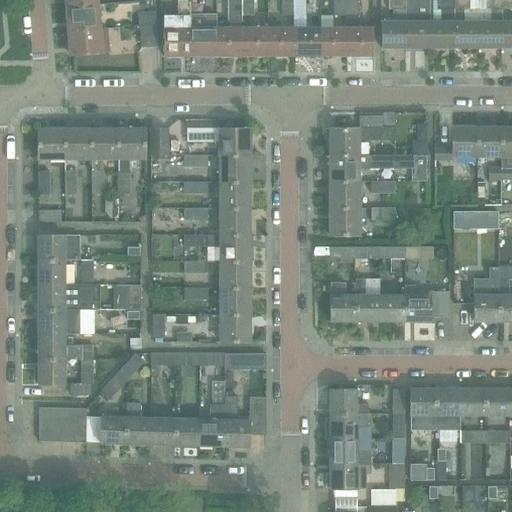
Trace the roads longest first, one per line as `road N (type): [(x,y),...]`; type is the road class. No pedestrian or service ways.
road 1 (residential): [(0,469),(292,482)]
road 2 (residential): [(291,371),(286,96)]
road 3 (residential): [(286,96),(42,95)]
road 4 (residential): [(511,95),(286,96)]
road 5 (residential): [(291,371),(511,369)]
